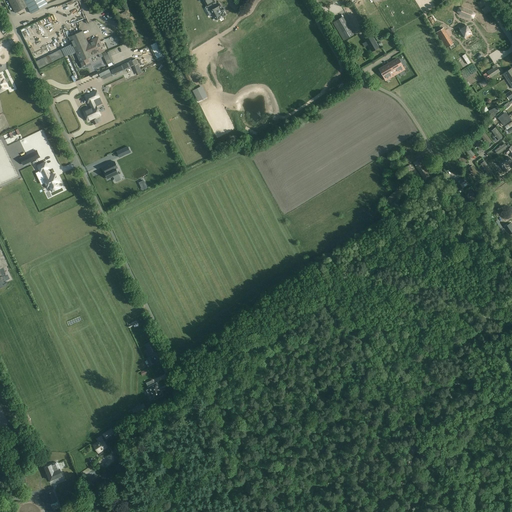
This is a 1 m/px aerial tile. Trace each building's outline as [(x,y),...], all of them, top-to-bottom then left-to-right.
[(8,0),(15,13),(27,6),(23,0),(8,0)] [(45,0),(23,0),(27,6),(31,13),(48,4),(45,0)] [(203,0),(207,7),(208,6),(215,19),(216,19),(216,20),(226,15),(223,10),(224,10),(223,7),(222,8),(219,3),(216,5),(215,2),(214,0),(203,0)] [(103,6),(106,14),(112,12),(109,3),(103,6)] [(465,5),(464,8),(466,11),(481,18),(486,16),(487,13),(485,8),(469,3),(465,5)] [(342,17),(333,23),(343,40),(352,35),(342,17)] [(465,25),(459,28),(465,38),(471,35),(465,25)] [(51,26),(23,36),(23,39),(36,39),(46,35),(44,35),(53,32),(51,26)] [(436,32),(445,48),(452,44),(442,28),(436,32)] [(69,37),(78,58),(92,52),(87,42),(82,31),(69,37)] [(379,47),(372,36),(365,40),(372,52),(379,47)] [(87,42),(92,52),(93,56),(98,53),(100,57),(103,56),(101,52),(104,51),(98,37),(87,42)] [(90,63),(88,58),(93,56),(92,52),(78,58),(82,66),(90,63)] [(107,64),(111,62),(107,52),(102,54),(107,64)] [(149,57),(147,57),(146,54),(141,56),(145,63),(151,60),(149,57)] [(398,59),(389,64),(395,75),(404,69),(398,59)] [(461,71),(463,74),(475,66),(473,63),(461,71)] [(386,80),(395,75),(389,64),(380,70),(386,80)] [(491,78),(490,78),(500,72),(495,65),(492,67),(493,68),(487,72),(483,75),(487,80),(491,78)] [(511,67),(503,74),(511,87),(511,67)] [(184,72),(188,81),(193,79),(188,70),(184,72)] [(201,86),(192,90),(198,101),(206,97),(201,86)] [(96,90),(85,96),(88,103),(89,103),(92,108),(83,112),(85,115),(84,116),(85,118),(86,118),(88,121),(93,119),(93,120),(92,121),(94,124),(98,123),(96,119),(95,119),(94,118),(100,115),(96,106),(102,103),(96,90)] [(0,114),(10,111),(6,102),(0,104),(0,114)] [(498,106),(488,111),(490,115),(488,116),(491,120),(496,115),(498,114),(497,112),(500,111),(498,106)] [(495,128),(492,130),(499,139),(502,137),(495,128)] [(484,132),(481,135),(488,144),(491,142),(484,132)] [(411,145),(422,139),(419,135),(409,141),(411,145)] [(477,139),(473,142),(480,150),(483,148),(477,139)] [(504,144),(495,150),(498,154),(507,147),(504,144)] [(128,146),(116,151),(119,157),(130,152),(128,146)] [(467,146),(464,148),(471,157),(474,155),(467,146)] [(23,165),(40,157),(36,151),(20,159),(23,165)] [(459,151),(456,154),(463,163),(466,161),(459,151)] [(511,161),(509,157),(500,164),(506,172),(509,169),(507,166),(511,161)] [(451,158),(448,160),(454,170),(457,167),(451,158)] [(413,163),(424,179),(429,176),(418,159),(413,163)] [(114,161),(103,167),(105,172),(104,173),(107,179),(118,174),(115,168),(117,167),(114,161)] [(60,188),(57,183),(59,182),(55,174),(50,177),(46,169),(48,168),(46,162),(38,166),(40,172),(42,171),(47,181),(45,182),(48,187),(49,186),(52,192),(60,188)] [(484,162),(481,164),(488,173),(491,170),(484,162)] [(472,165),(468,168),(475,178),(479,175),(472,165)] [(456,182),(460,189),(465,186),(463,184),(466,182),(464,178),(461,180),(461,179),(456,182)] [(147,188),(143,180),(139,183),(142,190),(147,188)] [(487,182),(478,188),(480,192),(489,185),(487,182)] [(400,186),(385,201),(389,205),(404,190),(400,186)] [(464,195),(468,202),(473,199),(471,197),(474,195),(472,191),(469,193),(464,195)] [(494,222),(500,232),(505,230),(508,235),(511,231),(511,224),(511,223),(503,228),(498,220),(494,222)] [(150,355),(158,351),(153,340),(145,344),(150,355)] [(148,364),(149,365),(154,363),(151,356),(146,359),(147,360),(148,364)] [(163,395),(162,395),(157,383),(157,382),(156,383),(155,384),(153,380),(147,383),(149,387),(149,386),(150,389),(147,390),(149,394),(152,393),(155,398),(155,399),(162,395),(162,396),(163,395)] [(144,403),(132,410),(135,415),(147,409),(144,403)] [(106,439),(115,433),(112,428),(103,434),(106,439)] [(100,436),(97,439),(99,441),(94,445),(99,452),(107,446),(100,436)] [(56,477),(62,475),(57,462),(45,467),(51,482),(57,480),(56,477)] [(96,474),(91,478),(90,476),(85,480),(91,489),(97,484),(95,483),(100,480),(96,474)] [(58,501),(54,491),(46,493),(47,494),(42,495),(44,502),(48,500),(50,504),(58,501)]
